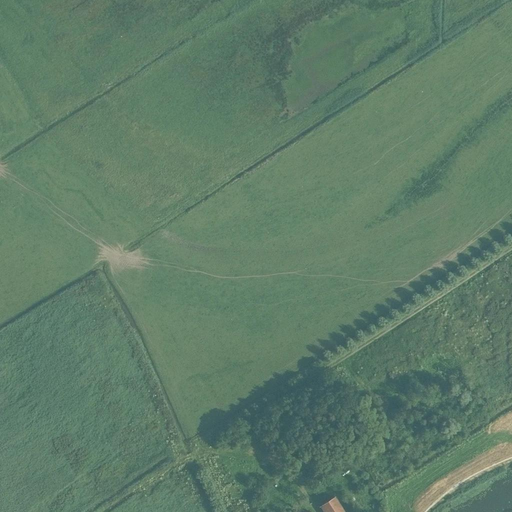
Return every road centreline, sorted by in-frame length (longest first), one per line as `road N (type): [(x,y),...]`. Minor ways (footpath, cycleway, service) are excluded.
road 1 (track): [(511,248),(256,417),(256,450),(297,482)]
road 2 (track): [(256,450),(197,454),(107,511)]
